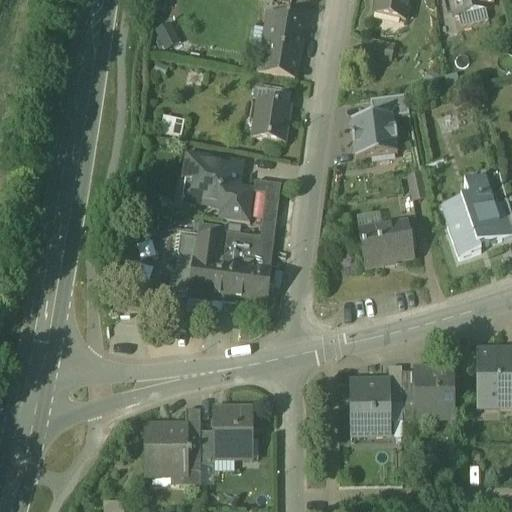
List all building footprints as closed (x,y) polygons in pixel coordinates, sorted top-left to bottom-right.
[(378,0),(375,16),(374,16),(374,17),(406,24),(406,23),(405,23),(409,0),(378,0)] [(304,22),(269,16),(266,36),(271,37),(269,53),(299,58),(304,22)] [(160,30),(155,44),(171,50),(176,36),(160,30)] [(394,50),(363,43),(360,58),(390,65),(394,50)] [(289,63),(262,59),(259,77),(286,82),(289,63)] [(372,119),(406,117),(405,100),(371,102),(372,119)] [(289,109),(260,105),(254,142),(284,146),(287,124),(286,124),(289,109)] [(359,171),(396,165),(390,126),(353,132),(359,171)] [(253,197),(236,195),(239,170),(189,162),(185,184),(195,186),(192,206),(224,211),(223,225),(250,228),(253,197)] [(421,179),(407,181),(412,205),(426,202),(421,179)] [(468,201),(460,204),(460,207),(441,213),(458,265),(481,257),(479,253),(501,245),(495,228),(489,230),(484,215),(494,211),(484,183),(464,190),(468,201)] [(281,189),(255,186),(253,197),(266,199),(259,242),(256,266),(255,272),(270,273),(281,189)] [(494,211),(484,215),(489,230),(495,228),(501,245),(511,241),(511,223),(507,206),(494,211)] [(406,228),(358,239),(366,276),(383,272),(383,270),(413,263),(406,228)] [(231,233),(200,229),(198,240),(223,243),(224,237),(230,238),(231,233)] [(198,239),(180,237),(176,241),(174,260),(177,264),(175,275),(171,278),(169,297),(172,302),(188,304),(188,303),(193,264),(195,264),(198,240),(198,239)] [(230,238),(224,237),(223,243),(247,247),(245,264),(256,266),(259,242),(230,238)] [(223,243),(198,240),(195,264),(193,264),(188,303),(221,308),(221,305),(266,311),(271,274),(270,273),(255,272),(256,266),(245,264),(247,247),(223,243)] [(511,353),(478,354),(478,404),(500,405),(500,414),(511,413),(511,353)] [(402,372),(388,372),(388,384),(389,384),(390,408),(402,408),(402,377),(402,372)] [(454,372),(435,372),(435,377),(414,377),(414,417),(435,417),(435,422),(454,421),(454,372)] [(414,377),(402,377),(402,408),(402,427),(414,427),(414,417),(414,377)] [(374,389),(350,390),(350,433),(371,433),(371,438),(390,438),(390,408),(389,384),(388,384),(374,384),(374,389)] [(186,414),(186,432),(145,433),(146,478),(170,477),(170,491),(201,490),(201,469),(201,436),(201,414),(186,414)] [(253,415),(213,415),(213,435),(214,455),(214,460),(253,460),(253,415)] [(213,435),(201,436),(201,469),(214,469),(214,464),(214,460),(214,455),(213,435)]
